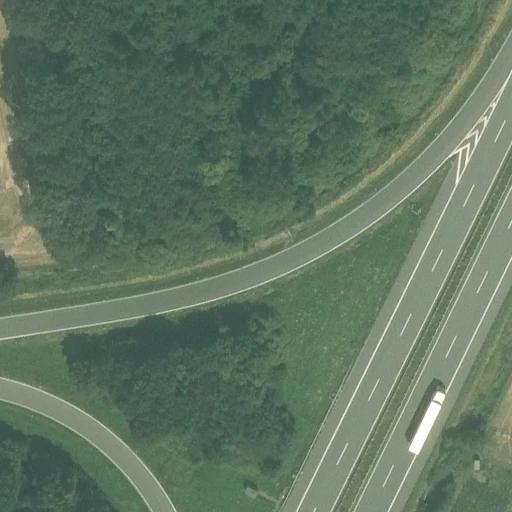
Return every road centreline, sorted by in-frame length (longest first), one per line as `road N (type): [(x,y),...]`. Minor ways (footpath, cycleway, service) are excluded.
road 1 (motorway): [(511,45),(486,92),(411,178),(339,236),(253,279),(153,307),(0,330)]
road 2 (motorway): [(511,101),(312,511)]
road 3 (motorway): [(367,511),(511,215)]
road 4 (motorway): [(0,390),(58,412),(104,443),(160,511)]
